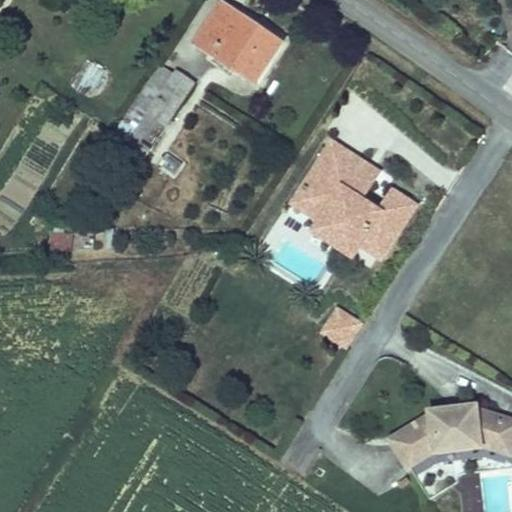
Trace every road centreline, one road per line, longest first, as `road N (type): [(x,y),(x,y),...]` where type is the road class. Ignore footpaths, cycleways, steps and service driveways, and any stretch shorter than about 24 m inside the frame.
road 1 (residential): [(291,461),(511,122)]
road 2 (tertiary): [(345,0),(511,116)]
